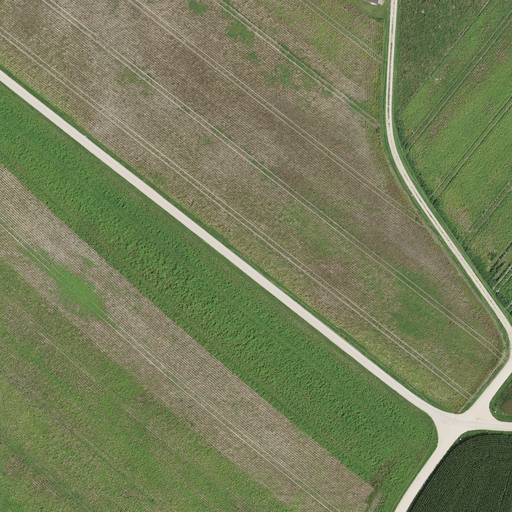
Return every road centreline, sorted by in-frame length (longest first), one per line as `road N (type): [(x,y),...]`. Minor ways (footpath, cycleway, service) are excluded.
road 1 (track): [(0,72),(425,409),(458,426),(511,428)]
road 2 (track): [(511,333),(400,171),(388,114),(394,0)]
road 3 (track): [(400,511),(511,363)]
